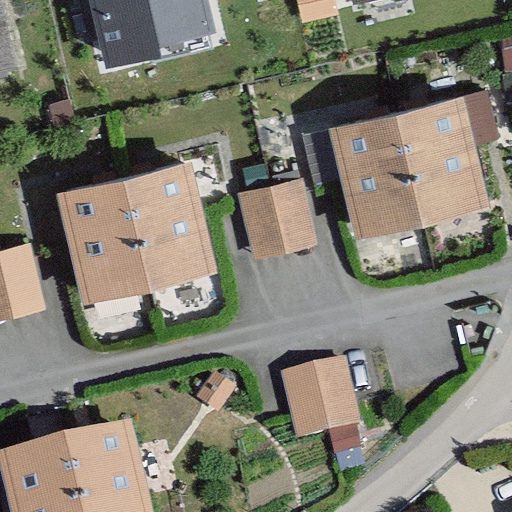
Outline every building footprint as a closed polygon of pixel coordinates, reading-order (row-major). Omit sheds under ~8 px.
[(100,0),(111,50),(218,28),(211,0),(100,0)] [(330,120),(358,234),(490,203),(462,88),(330,120)] [(59,178),(83,290),(220,261),(196,149),(59,178)] [(243,185),(257,248),(318,234),(304,171),(243,185)] [(0,244),(0,313),(54,299),(36,235),(0,244)] [(285,370),(300,432),(365,416),(350,354),(285,370)] [(4,450),(17,511),(151,511),(132,422),(4,450)]
